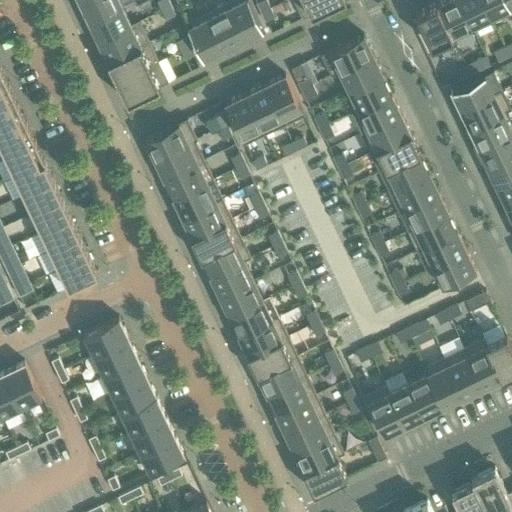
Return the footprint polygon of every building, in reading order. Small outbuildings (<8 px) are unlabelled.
[(80,0),(79,1),(89,20),(122,4),(119,0),(80,0)] [(157,0),(162,9),(171,5),(168,0),(157,0)] [(229,0),(225,2),(243,39),(263,30),(248,0),(229,0)] [(260,0),(256,2),(261,11),(270,7),(266,0),(260,0)] [(293,0),(302,17),(302,18),(339,0),(293,0)] [(458,0),(441,0),(436,3),(456,43),(457,43),(455,39),(473,30),(458,0)] [(482,0),(458,0),(473,30),(474,29),(472,25),(491,16),(482,0)] [(511,11),(506,0),(482,0),(491,16),(509,8),(511,13),(511,11)] [(225,2),(205,11),(223,49),(243,39),(225,2)] [(456,43),(436,3),(416,12),(435,53),(456,43)] [(89,20),(98,40),(139,20),(139,19),(130,23),(121,4),(89,20)] [(171,5),(162,9),(166,18),(175,14),(171,5)] [(270,7),(261,11),(265,20),(274,16),(270,7)] [(223,49),(205,11),(186,21),(185,21),(203,58),(223,49)] [(98,40),(108,60),(149,40),(139,20),(98,40)] [(321,53),(330,74),(373,53),(363,33),(321,53)] [(176,40),(180,49),(190,45),(185,36),(176,40)] [(108,60),(117,80),(159,60),(149,40),(108,60)] [(190,45),(180,49),(185,58),(194,54),(190,45)] [(509,55),(504,46),(494,51),(498,60),(509,55)] [(340,71),(348,89),(382,73),(373,53),(330,74),(331,75),(340,71)] [(476,59),(466,64),(470,74),(481,68),(476,59)] [(159,60),(117,80),(127,101),(169,81),(159,60)] [(291,67),(298,82),(307,77),(301,63),(291,67)] [(470,74),(466,64),(455,70),(459,79),(470,74)] [(1,69),(0,69),(0,92),(9,88),(8,85),(9,85),(8,84),(5,79),(6,78),(5,78),(2,72),(3,72),(2,71),(2,72),(1,69)] [(285,73),(265,83),(284,123),(304,114),(285,73)] [(348,89),(358,109),(392,92),(382,73),(348,89)] [(452,89),(461,108),(502,89),(502,88),(493,92),(484,73),(452,89)] [(298,82),(302,91),(313,86),(309,77),(298,82)] [(265,83),(245,92),(264,133),(284,123),(265,83)] [(313,86),(302,91),(306,100),(317,94),(313,86)] [(9,88),(0,92),(0,114),(18,106),(17,103),(17,102),(17,103),(14,97),(14,96),(11,91),(11,90),(9,88)] [(461,108),(470,126),(511,107),(502,89),(461,108)] [(264,133),(245,92),(225,102),(244,143),(264,133)] [(360,131),(361,131),(401,112),(392,92),(358,109),(367,128),(360,131)] [(18,106),(0,114),(0,136),(27,124),(26,122),(26,121),(25,121),(23,115),(23,114),(22,115),(20,109),(20,108),(19,108),(18,106)] [(470,126),(479,145),(511,129),(511,120),(507,110),(511,108),(511,107),(470,126)] [(212,117),(218,128),(226,123),(221,112),(212,117)] [(314,116),(319,127),(328,123),(323,112),(314,116)] [(361,131),(370,151),(411,132),(401,112),(361,131)] [(144,137),(154,158),(197,137),(187,117),(144,137)] [(226,123),(218,128),(223,138),(232,134),(226,123)] [(328,123),(319,127),(324,138),(333,134),(328,123)] [(27,124),(0,136),(0,143),(6,156),(36,142),(35,140),(35,139),(34,139),(31,134),(32,134),(32,133),(31,133),(28,127),(29,127),(28,127),(27,124)] [(511,129),(479,145),(488,163),(511,151),(511,129)] [(370,151),(379,171),(420,151),(411,132),(370,151)] [(303,135),(292,140),(296,149),(307,144),(303,135)] [(154,158),(164,177),(204,158),(195,139),(197,138),(197,137),(154,158)] [(296,149),(292,140),(281,146),(286,155),(296,149)] [(36,142),(6,156),(14,174),(44,160),(43,159),(44,158),(43,158),(40,152),(41,152),(40,151),(37,146),(38,146),(37,145),(36,142)] [(231,156),(236,167),(245,162),(240,151),(231,156)] [(333,156),(338,166),(347,162),(342,151),(333,156)] [(379,171),(389,190),(429,171),(420,151),(379,171)] [(511,151),(488,163),(497,184),(511,176),(511,151)] [(252,160),(256,169),(267,163),(263,154),(252,160)] [(164,177),(173,197),(213,177),(204,158),(164,177)] [(15,174),(3,180),(12,198),(23,193),(24,193),(53,179),(44,160),(14,174),(15,174)] [(245,162),(236,167),(241,177),(250,173),(245,162)] [(347,162),(338,166),(343,177),(352,173),(347,162)] [(389,190),(398,210),(438,190),(429,171),(389,190)] [(511,176),(497,184),(507,204),(511,202),(511,176)] [(173,197),(182,216),(223,197),(222,196),(216,199),(207,181),(214,178),(213,177),(173,197)] [(53,179),(24,193),(32,212),(62,198),(53,179)] [(249,195),(255,206),(264,201),(258,190),(249,195)] [(352,195),(357,205),(366,201),(361,190),(352,195)] [(398,210),(407,229),(448,210),(438,190),(398,210)] [(182,216),(191,236),(232,216),(223,197),(182,216)] [(41,230),(71,216),(62,198),(32,212),(41,230)] [(264,201),(255,206),(260,216),(269,212),(264,201)] [(366,201),(357,205),(362,216),(371,212),(366,201)] [(448,210),(407,229),(416,249),(457,229),(449,212),(448,210)] [(79,234),(71,216),(41,230),(50,248),(79,234)] [(191,236),(201,255),(241,236),(232,216),(191,236)] [(268,234),(273,244),(282,240),(277,229),(268,234)] [(370,234),(375,244),(384,240),(379,229),(370,234)] [(416,249),(426,268),(466,249),(457,229),(416,249)] [(50,248),(59,267),(88,253),(79,234),(50,248)] [(201,255),(210,275),(250,255),(241,236),(201,255)] [(5,238),(0,240),(0,249),(8,246),(5,238)] [(282,240),(273,244),(278,255),(287,251),(282,240)] [(384,240),(375,244),(380,255),(389,251),(384,240)] [(8,246),(0,249),(0,255),(1,258),(12,253),(8,246)] [(466,249),(426,268),(426,269),(433,266),(442,286),(476,269),(466,249)] [(88,253),(59,267),(68,286),(77,282),(97,272),(88,253)] [(210,275),(219,295),(253,278),(244,259),(251,256),(250,255),(210,275)] [(389,273),(394,284),(403,279),(398,268),(389,273)] [(287,273),(292,284),(301,280),(296,269),(287,273)] [(22,275),(12,280),(15,287),(26,282),(22,275)] [(219,295),(229,314),(263,298),(253,278),(219,295)] [(403,279),(394,284),(399,294),(408,290),(403,279)] [(301,280),(292,284),(297,295),(306,291),(301,280)] [(7,282),(0,285),(0,294),(10,290),(7,282)] [(26,282),(15,287),(19,295),(29,290),(26,282)] [(486,289),(474,294),(480,305),(491,300),(486,289)] [(10,290),(0,294),(0,295),(3,302),(14,297),(10,290)] [(263,298),(229,314),(238,334),(279,314),(269,294),(262,297),(263,298)] [(480,305),(474,294),(465,298),(471,309),(480,305)] [(457,303),(446,308),(450,317),(461,312),(457,303)] [(305,312),(311,323),(320,319),(314,308),(305,312)] [(450,317),(446,308),(435,313),(439,322),(450,317)] [(238,334),(247,353),(288,334),(279,314),(238,334)] [(83,332),(93,353),(128,336),(119,315),(83,332)] [(320,319),(311,323),(316,334),(325,330),(320,319)] [(417,321),(407,326),(411,335),(422,330),(417,321)] [(411,335),(407,326),(396,332),(400,341),(411,335)] [(484,336),(483,337),(502,377),(511,372),(511,344),(507,333),(487,343),(484,336)] [(247,353),(257,373),(297,353),(288,334),(247,353)] [(460,334),(441,342),(445,351),(464,343),(460,334)] [(93,353),(102,372),(138,355),(128,336),(93,353)] [(483,337),(463,346),(483,386),(502,377),(483,337)] [(378,340),(367,345),(371,354),(382,349),(378,340)] [(371,354),(367,345),(356,351),(360,360),(371,354)] [(463,346),(444,355),(463,396),(483,386),(463,346)] [(324,351),(329,362),(338,358),(333,347),(324,351)] [(257,373),(266,392),(307,373),(297,353),(257,373)] [(102,372),(111,392),(147,375),(138,355),(102,372)] [(444,355),(424,365),(444,405),(463,396),(444,355)] [(51,360),(56,370),(63,367),(58,356),(51,360)] [(338,358),(329,362),(334,373),(343,369),(338,358)] [(25,360),(4,370),(21,405),(42,396),(25,360)] [(426,371),(407,380),(424,415),(444,405),(424,365),(423,365),(426,371)] [(63,367),(56,370),(61,381),(68,378),(63,367)] [(4,370),(0,371),(0,410),(2,415),(21,405),(4,370)] [(266,392),(275,412),(316,392),(307,373),(266,392)] [(111,392),(121,411),(156,394),(147,375),(111,392)] [(386,383),(385,383),(404,424),(424,415),(407,380),(389,389),(386,383)] [(404,424),(385,383),(364,393),(384,434),(404,424)] [(343,390),(348,401),(357,397),(352,386),(343,390)] [(275,412),(285,431),(325,412),(316,392),(275,412)] [(130,431),(165,414),(166,414),(156,394),(121,411),(130,431)] [(70,399),(75,409),(82,406),(77,395),(70,399)] [(357,397),(348,401),(353,412),(362,408),(357,397)] [(82,406),(75,409),(80,420),(87,417),(82,406)] [(285,431),(294,451),(334,431),(325,412),(285,431)] [(139,450),(175,433),(165,414),(130,431),(139,450)] [(45,432),(49,439),(60,434),(56,426),(45,432)] [(294,451),(303,470),(344,451),(334,431),(294,451)] [(175,433),(139,450),(149,471),(185,454),(175,433)] [(88,437),(93,448),(101,445),(95,434),(88,437)] [(368,438),(373,449),(381,445),(376,434),(368,438)] [(27,440),(16,445),(20,453),(31,448),(27,440)] [(20,453),(16,445),(5,451),(9,458),(20,453)] [(101,445),(93,448),(98,459),(106,456),(101,445)] [(381,445),(373,449),(378,460),(386,455),(381,445)] [(344,451),(303,470),(313,491),(347,475),(338,455),(344,452),(344,451)] [(178,466),(168,471),(171,478),(182,473),(178,466)] [(494,466),(471,477),(473,481),(487,511),(511,511),(511,489),(507,492),(494,466)] [(171,478),(168,471),(157,476),(160,483),(171,478)] [(107,478),(112,488),(119,485),(114,474),(107,478)] [(461,511),(487,511),(473,481),(451,491),(461,511)] [(139,484),(129,490),(132,497),(143,492),(139,484)] [(132,497),(129,490),(118,495),(121,502),(132,497)] [(409,507),(403,509),(404,511),(433,511),(427,498),(409,507)] [(212,511),(206,499),(186,509),(186,511),(212,511)] [(100,503),(90,508),(91,511),(100,511),(104,510),(100,503)]
